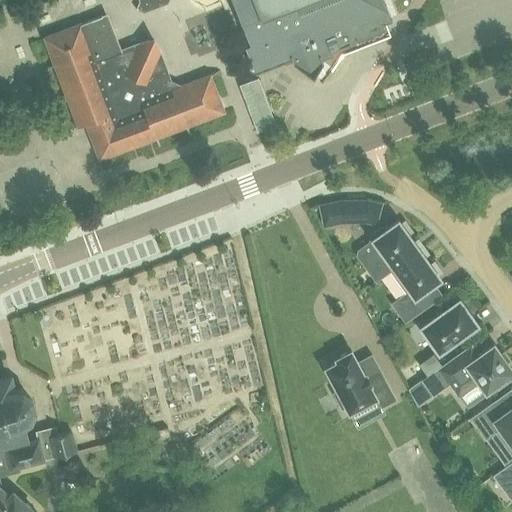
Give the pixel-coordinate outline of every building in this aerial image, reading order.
[(144,12),(159,7),(168,3),(169,0),(140,0),(136,8),(144,12)] [(351,41),(349,36),(349,34),(391,18),(383,0),(233,0),(250,43),(245,45),(256,72),(292,58),(294,62),(324,82),(351,41)] [(106,156),(224,112),(211,75),(174,89),(157,44),(150,41),(122,51),(110,19),(103,16),(83,24),(46,37),(78,124),(79,126),(87,123),(92,136),(98,152),(106,156)] [(267,77),(249,82),(262,131),(281,125),(267,77)] [(344,218),(366,217),(380,219),(383,202),(367,199),(342,200),(328,203),(320,204),(324,222),(344,218)] [(384,274),(390,269),(420,248),(409,233),(412,230),(405,220),(401,223),(399,219),(384,230),(382,226),(373,233),(371,243),(376,250),(380,248),(387,257),(381,261),(380,269),(384,274)] [(178,234),(161,235),(162,254),(178,253),(178,234)] [(431,264),(420,248),(390,269),(401,285),(405,282),(412,293),(395,306),(406,322),(427,306),(420,296),(430,289),(429,286),(441,278),(438,274),(442,271),(434,261),(431,264)] [(478,323),(459,298),(420,326),(439,352),(478,323)] [(418,405),(432,395),(433,395),(451,382),(450,380),(454,377),(463,390),(478,380),(485,389),(485,390),(486,391),(496,384),(498,388),(511,378),(511,377),(510,374),(511,372),(511,367),(494,343),(492,344),(493,344),(466,363),(467,364),(458,371),(449,359),(408,388),(418,405)] [(374,371),(372,372),(360,347),(345,355),(346,358),(334,364),(346,387),(342,389),(350,405),(354,402),(357,408),(383,395),(387,405),(403,397),(388,368),(376,375),(374,371)] [(0,486),(2,483),(1,476),(22,471),(20,466),(44,459),(44,460),(57,457),(57,456),(77,451),(72,431),(52,436),(38,439),(38,440),(27,443),(26,440),(28,439),(23,424),(29,421),(33,416),(35,409),(35,403),(32,397),(27,393),(21,390),(14,390),(10,375),(8,375),(9,376),(0,378),(0,486)] [(511,406),(503,413),(494,400),(470,417),(486,439),(501,428),(511,443),(511,406)] [(157,450),(174,445),(168,425),(147,431),(152,452),(157,450)] [(511,460),(493,475),(502,488),(511,480),(511,460)] [(0,486),(0,511),(36,511),(14,491),(10,495),(0,486)]
